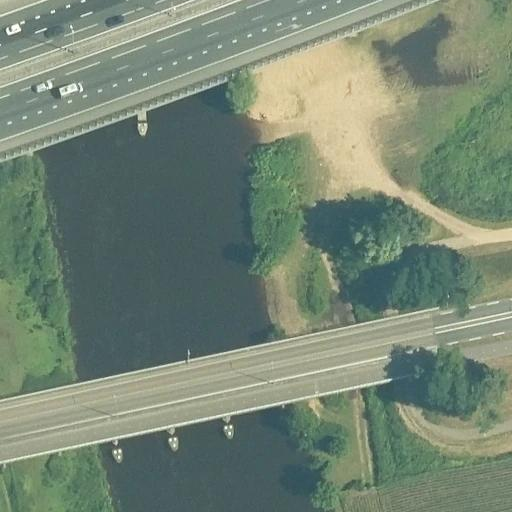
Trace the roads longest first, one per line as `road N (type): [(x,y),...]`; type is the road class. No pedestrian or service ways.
road 1 (secondary): [(0,424),(511,316)]
road 2 (motorway): [(0,112),(304,0)]
road 3 (track): [(321,53),(336,128),(355,160),(435,216),(485,238)]
road 4 (motorway): [(128,0),(0,46)]
